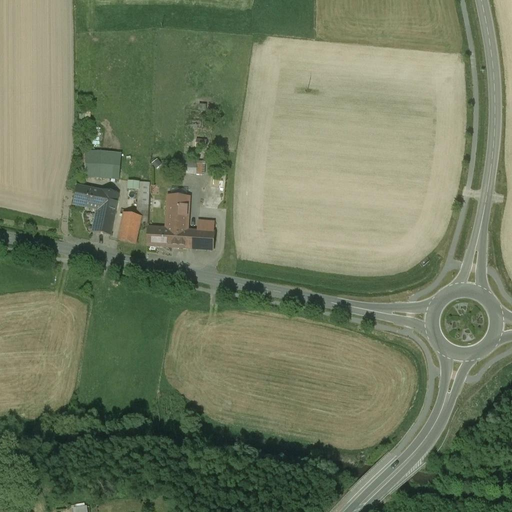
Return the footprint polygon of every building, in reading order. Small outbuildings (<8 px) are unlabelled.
[(206,141),(196,140),(195,148),(205,149),(206,141)] [(115,154),(100,152),(99,166),(120,168),(122,154),(115,154)] [(197,161),(183,160),(182,175),(196,175),(197,161)] [(99,166),(84,166),(84,179),(119,181),(120,168),(99,166)] [(138,183),(128,182),(128,190),(138,191),(138,183)] [(149,184),(138,183),(138,191),(136,217),(141,218),(139,227),(147,227),(149,184)] [(99,192),(75,187),(72,206),(96,211),(99,192)] [(118,195),(100,191),(99,192),(96,211),(91,233),(109,237),(118,195)] [(190,198),(167,196),(165,229),(187,231),(190,198)] [(136,217),(124,214),(118,241),(135,245),(139,227),(141,218),(136,217)] [(214,223),(198,222),(197,232),(213,233),(214,223)] [(165,229),(148,227),(146,247),(186,250),(187,231),(165,229)] [(197,232),(187,231),(186,250),(213,252),(214,233),(213,233),(197,232)] [(88,511),(88,503),(74,504),(74,511),(88,511)]
